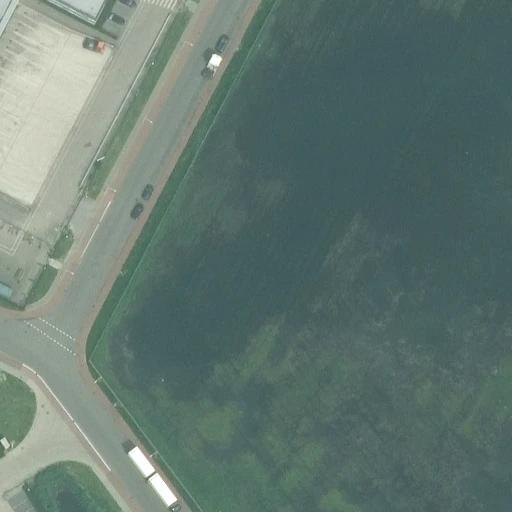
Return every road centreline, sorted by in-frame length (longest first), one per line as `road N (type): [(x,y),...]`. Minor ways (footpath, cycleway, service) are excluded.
road 1 (unclassified): [(42,356),(234,0)]
road 2 (unclassified): [(159,511),(42,356)]
road 3 (unknown): [(0,209),(20,201),(37,178),(96,221)]
